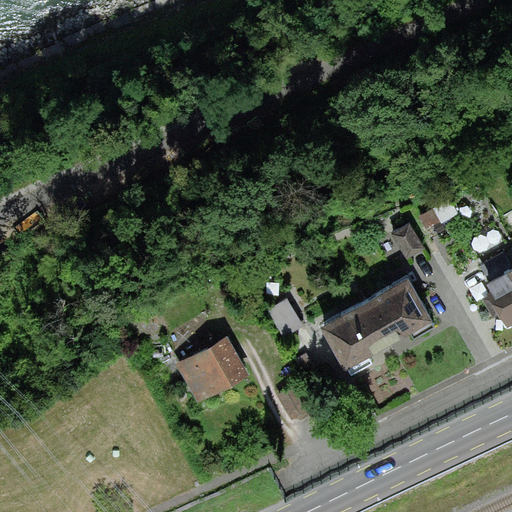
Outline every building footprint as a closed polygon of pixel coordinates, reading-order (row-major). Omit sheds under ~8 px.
[(411,217),(393,228),(407,253),(425,243),(411,217)] [(511,256),(487,270),(492,280),(486,283),(489,288),(482,292),(494,312),(501,308),(507,319),(511,315),(511,256)] [(408,267),(322,316),(327,324),(352,368),(373,356),(367,346),(408,323),(414,333),(438,320),(412,275),(408,267)] [(303,320),(286,292),(268,304),(285,331),(303,320)] [(227,342),(183,364),(201,399),(245,377),(227,342)] [(297,380),(278,391),(292,415),(311,404),(297,380)]
